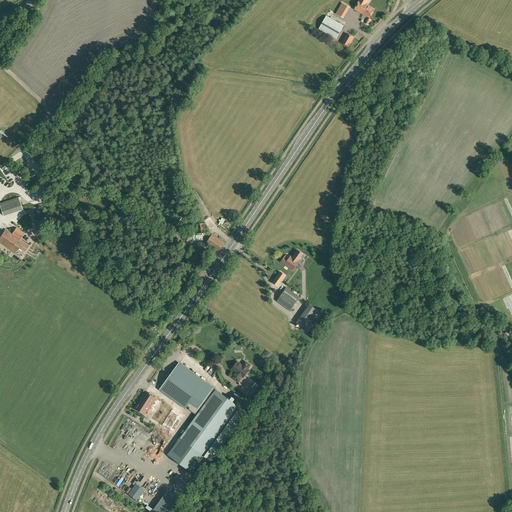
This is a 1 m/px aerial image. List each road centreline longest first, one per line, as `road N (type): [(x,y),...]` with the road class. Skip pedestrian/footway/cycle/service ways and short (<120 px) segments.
road 1 (secondary): [(218,266),(334,96),(411,9)]
road 2 (unclassified): [(193,249),(30,132),(51,111),(0,63)]
road 3 (secondary): [(65,511),(107,419),(218,266)]
road 4 (track): [(84,171),(248,0)]
